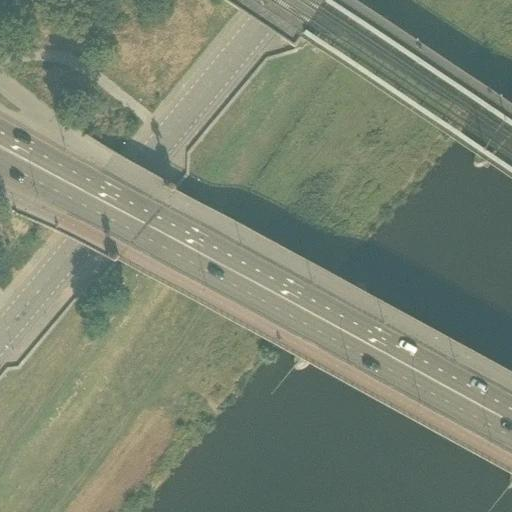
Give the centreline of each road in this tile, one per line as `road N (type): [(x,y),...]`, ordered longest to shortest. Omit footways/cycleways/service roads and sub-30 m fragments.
road 1 (secondary): [(511,413),(0,129)]
road 2 (secondary): [(0,162),(511,441)]
road 3 (tertiary): [(0,337),(281,0)]
